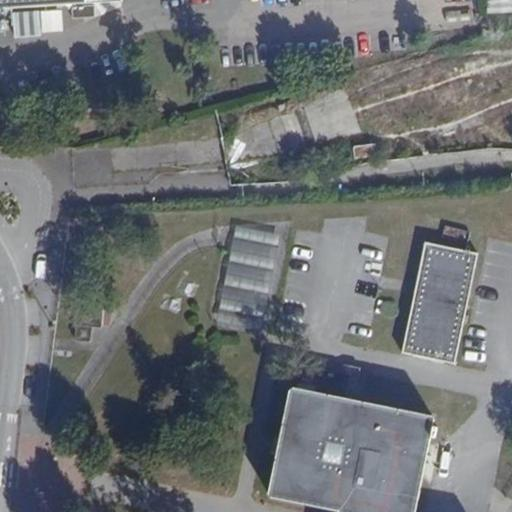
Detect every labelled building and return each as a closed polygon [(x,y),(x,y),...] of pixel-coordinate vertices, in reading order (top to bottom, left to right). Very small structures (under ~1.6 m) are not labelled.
[(0,0),(0,8),(122,1),(122,0),(0,0)] [(511,0),(486,0),(486,13),(511,12),(511,0)] [(72,20),(96,18),(96,6),(72,7),(72,20)] [(14,37),(39,35),(39,12),(14,13),(14,37)] [(231,221),(224,312),(272,316),(279,225),(231,221)] [(403,353),(456,364),(479,253),(426,243),(403,353)] [(92,326),(102,327),(104,309),(77,307),(75,327),(77,328),(77,340),(92,341),(92,326)] [(415,511),(436,418),(293,388),(270,497),(339,511),(415,511)]
